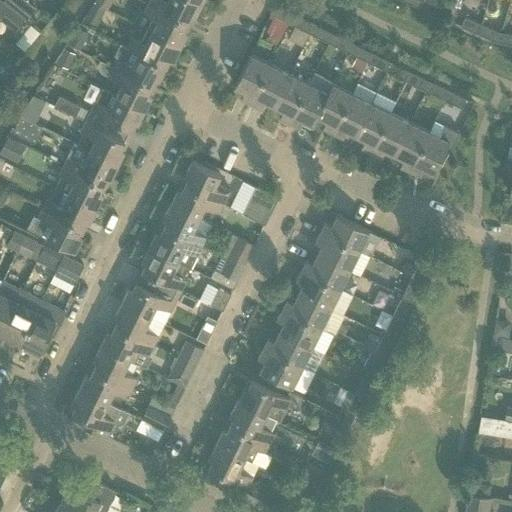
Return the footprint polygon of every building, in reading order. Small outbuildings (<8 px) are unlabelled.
[(0,0),(0,16),(15,29),(24,19),(3,1),(1,0),(0,0)] [(4,0),(3,1),(24,19),(25,19),(35,7),(26,0),(4,0)] [(107,10),(112,0),(95,0),(94,2),(107,10)] [(194,0),(149,0),(148,4),(187,23),(191,16),(194,18),(202,4),(194,0)] [(427,0),(417,0),(415,6),(432,13),(436,4),(427,0)] [(93,4),(84,20),(96,26),(105,9),(93,4)] [(148,4),(143,14),(152,18),(146,29),(180,47),(188,32),(184,30),(187,23),(148,4)] [(279,7),(274,16),(266,32),(280,39),(288,22),(291,24),(295,15),(279,7)] [(295,15),(291,24),(306,31),(311,22),(295,15)] [(477,33),(481,24),(465,17),(461,26),(477,33)] [(481,24),(477,33),(494,40),(497,31),(481,24)] [(317,25),(313,34),(329,43),(333,34),(317,25)] [(79,50),(87,34),(75,28),(67,44),(79,50)] [(146,29),(140,41),(132,37),(127,47),(132,49),(166,66),(170,59),(173,61),(180,47),(146,29)] [(511,45),(511,34),(506,33),(503,42),(511,45)] [(350,41),(333,34),(329,43),(345,50),(350,41)] [(367,61),(372,52),(356,45),(352,54),(367,61)] [(63,49),(57,63),(67,68),(74,55),(63,49)] [(132,49),(126,62),(118,58),(113,67),(151,86),(155,78),(159,80),(166,66),(132,49)] [(372,52),(367,61),(384,69),(388,60),(372,52)] [(251,102),(271,63),(250,53),(234,86),(244,91),(241,97),(251,102)] [(271,63),(251,102),(261,107),(264,101),(274,105),(290,73),(271,63)] [(406,80),(410,71),(395,64),(390,73),(406,80)] [(151,86),(113,67),(108,77),(123,84),(117,95),(144,109),(151,95),(148,93),(151,86)] [(410,71),(406,80),(423,89),(427,80),(410,71)] [(290,73),(274,105),(282,110),(279,116),(290,121),(309,83),(290,73)] [(328,92),(309,83),(290,121),(300,126),(303,120),(312,125),(317,115),(328,92)] [(329,93),(328,92),(317,115),(326,120),(323,127),(332,132),(352,93),(334,83),(329,93)] [(445,99),(449,90),(434,83),(429,92),(445,99)] [(96,100),(89,115),(86,121),(107,132),(113,120),(134,131),(134,130),(131,128),(134,121),(137,123),(144,109),(117,95),(102,88),(96,100)] [(449,90),(445,99),(461,107),(466,98),(449,90)] [(352,93),(332,132),(342,137),(346,130),(355,134),(371,102),(352,93)] [(54,106),(75,117),(80,107),(58,96),(54,106)] [(390,112),(371,102),(355,134),(364,139),(361,146),(371,151),(390,112)] [(390,112),(371,151),(381,156),(385,149),(394,153),(410,121),(390,112)] [(21,116),(16,126),(31,134),(36,124),(21,116)] [(80,132),(82,133),(77,144),(117,164),(124,149),(121,148),(124,141),(127,143),(134,131),(113,120),(107,132),(86,121),(80,132)] [(429,131),(410,121),(394,153),(403,158),(400,165),(409,169),(429,131)] [(440,136),(429,131),(409,169),(420,175),(424,168),(433,173),(447,145),(451,148),(458,133),(445,126),(440,136)] [(26,145),(7,136),(0,151),(0,153),(17,162),(26,145)] [(117,164),(77,144),(73,142),(63,164),(103,184),(107,177),(110,178),(117,164)] [(229,194),(214,186),(220,174),(191,160),(184,175),(188,176),(184,184),(224,203),(229,194)] [(58,174),(61,175),(55,187),(68,193),(96,207),(103,193),(99,191),(103,184),(63,164),(58,174)] [(224,203),(184,184),(180,191),(177,189),(170,203),(199,218),(205,206),(219,213),(224,203)] [(10,192),(0,186),(0,205),(2,206),(10,192)] [(256,186),(253,190),(247,202),(270,213),(278,197),(256,186)] [(96,207),(68,193),(62,206),(47,199),(43,208),(81,227),(85,220),(88,221),(96,207)] [(247,202),(245,206),(242,213),(265,224),(270,213),(247,202)] [(199,218),(170,203),(163,218),(166,220),(163,227),(203,247),(208,237),(193,229),(199,218)] [(43,208),(38,217),(33,215),(27,227),(74,250),(81,236),(78,234),(81,227),(43,208)] [(326,221),(320,232),(359,251),(369,231),(337,215),(332,224),(326,221)] [(203,247),(163,227),(159,234),(156,232),(149,247),(178,261),(188,266),(194,254),(198,256),(203,247)] [(15,230),(13,235),(7,246),(17,251),(25,236),(15,230)] [(359,251),(320,232),(316,241),(322,245),(317,254),(349,270),(359,251)] [(251,253),(255,245),(232,234),(221,256),(226,258),(244,267),(251,253)] [(37,241),(25,236),(17,251),(29,257),(37,241)] [(149,247),(138,269),(160,280),(180,290),(181,289),(185,281),(185,280),(182,278),(188,266),(178,261),(149,247)] [(52,249),(45,264),(56,270),(63,255),(52,249)] [(349,270),(317,254),(313,263),(306,260),(301,270),(340,289),(349,270)] [(56,270),(55,271),(75,281),(83,265),(63,255),(56,270)] [(244,267),(226,258),(219,272),(214,269),(210,277),(233,289),(244,267)] [(412,277),(421,282),(429,265),(420,260),(412,277)] [(138,269),(122,302),(150,316),(156,304),(170,311),(180,290),(160,280),(138,269)] [(340,289),(301,270),(296,280),(303,283),(298,293),(330,308),(340,289)] [(412,277),(404,293),(413,297),(421,282),(412,277)] [(3,280),(0,286),(0,332),(21,289),(3,280)] [(207,282),(199,298),(211,304),(223,310),(230,294),(218,288),(207,282)] [(21,289),(0,332),(20,342),(42,300),(21,289)] [(287,298),(282,309),(321,328),(330,308),(298,293),(294,302),(287,298)] [(402,296),(393,315),(393,316),(402,320),(411,301),(402,296)] [(66,312),(42,300),(20,342),(40,352),(56,321),(60,323),(66,312)] [(164,323),(150,316),(122,302),(115,316),(118,318),(115,325),(154,344),(164,323)] [(321,328),(282,309),(277,319),(284,322),(279,331),(311,347),(321,328)] [(393,316),(385,331),(394,336),(402,320),(393,316)] [(201,324),(196,336),(207,341),(212,329),(201,324)] [(154,344),(115,325),(111,332),(108,330),(100,345),(129,359),(135,347),(149,354),(154,344)] [(311,347),(279,331),(274,340),(268,337),(263,347),(302,366),(311,347)] [(383,335),(381,339),(370,333),(363,348),(374,354),(383,358),(392,339),(383,335)] [(186,340),(178,356),(195,365),(203,349),(186,340)] [(129,359),(100,345),(93,359),(97,361),(93,368),(132,387),(137,377),(123,370),(129,359)] [(302,366),(263,347),(258,358),(264,361),(259,370),(292,386),(302,366)] [(374,354),(366,370),(375,375),(383,358),(374,354)] [(171,370),(170,371),(167,378),(184,387),(195,365),(178,356),(176,358),(173,360),(170,367),(171,370)] [(132,387),(93,368),(90,375),(86,373),(79,388),(108,402),(114,390),(127,397),(132,387)] [(362,377),(355,392),(364,397),(371,381),(362,377)] [(237,400),(265,414),(271,403),(285,410),(290,400),(251,380),(247,388),(244,386),(237,400)] [(108,402),(79,388),(72,402),(76,404),(72,411),(84,418),(85,418),(83,423),(109,435),(111,431),(112,430),(113,431),(115,430),(117,425),(117,423),(115,422),(116,422),(114,421),(120,408),(108,402)] [(355,392),(347,408),(342,406),(337,415),(351,422),(364,397),(355,392)] [(265,414),(237,400),(229,415),(233,417),(230,424),(269,443),(273,434),(259,426),(265,414)] [(163,430),(170,415),(148,404),(141,419),(163,430)] [(317,435),(336,444),(343,429),(324,420),(317,435)] [(269,443),(230,424),(226,431),(222,429),(215,443),(251,461),(257,449),(264,453),(269,443)] [(251,461),(215,443),(208,458),(212,460),(208,467),(247,487),(258,465),(251,461)] [(483,456),(473,454),(471,470),(481,472),(483,456)] [(69,484),(59,504),(75,511),(104,511),(116,490),(86,475),(79,489),(69,484)] [(308,479),(305,487),(317,492),(323,480),(314,476),(308,479)] [(480,478),(469,477),(468,491),(478,493),(480,478)] [(258,480),(251,494),(266,501),(273,487),(258,480)] [(468,494),(464,511),(488,511),(491,498),(468,494)]
